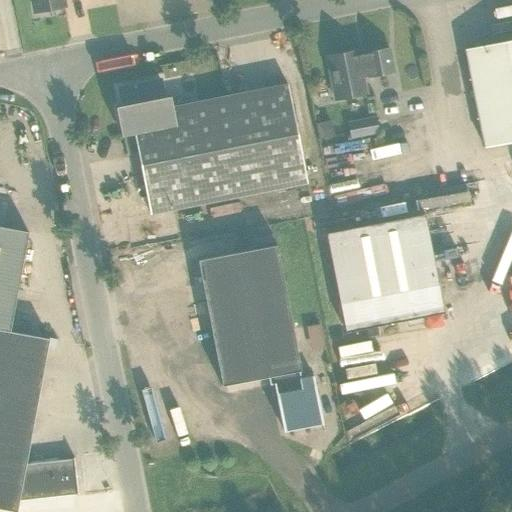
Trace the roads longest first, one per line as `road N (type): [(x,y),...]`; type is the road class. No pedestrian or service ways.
road 1 (unclassified): [(54,65),(137,511)]
road 2 (unclassified): [(374,0),(54,65)]
road 3 (unclassified): [(360,511),(511,434)]
road 4 (unknown): [(428,0),(454,156)]
